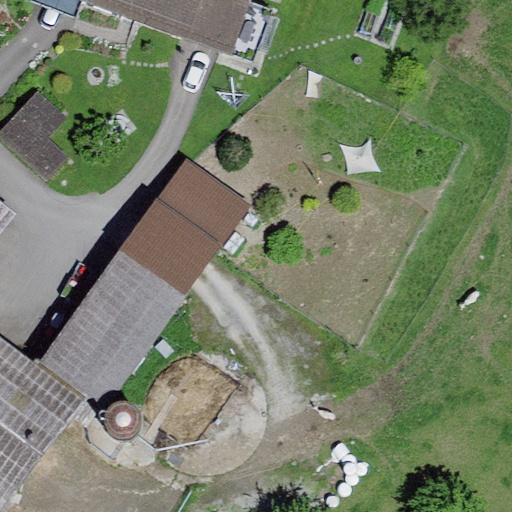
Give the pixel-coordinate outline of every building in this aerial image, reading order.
[(33,0),(33,2),(76,17),(82,0),(85,0),(234,53),(253,0),(33,0)] [(39,92),(0,134),(0,138),(47,182),(69,158),(50,140),(69,120),(39,92)] [(189,159),(38,369),(87,403),(106,417),(256,207),(189,159)] [(0,511),(3,511),(87,403),(38,369),(0,340),(0,236),(16,215),(0,202),(0,511)] [(113,413),(110,418),(109,424),(111,430),(114,435),(119,439),(124,441),(130,440),(135,439),(139,435),(142,431),(144,426),(144,421),(142,415),(139,411),(135,408),(129,406),(123,406),(117,409),(113,413)]
